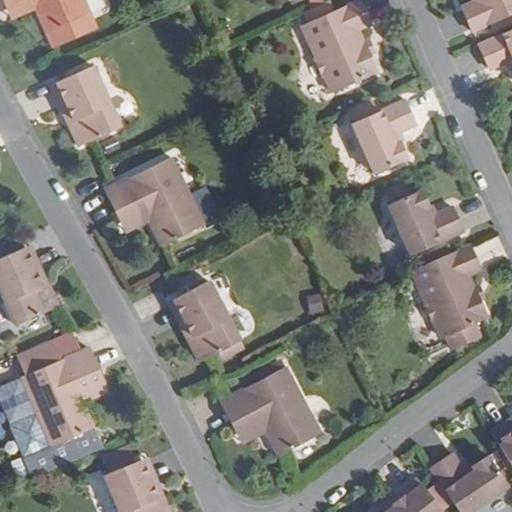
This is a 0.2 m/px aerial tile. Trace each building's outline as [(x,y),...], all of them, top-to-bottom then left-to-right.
[(83,0),(3,0),(4,0),(31,0),(35,8),(46,34),(90,15),(83,0)] [(35,8),(31,0),(4,0),(12,19),(35,8)] [(322,15),(313,19),(301,24),(315,55),(313,56),(323,76),(324,75),(332,92),(377,71),(358,29),(369,24),(358,0),(356,0),(342,6),(338,0),(333,0),(319,7),(322,15)] [(511,12),(511,0),(473,0),(464,5),(475,29),(511,12)] [(322,15),(319,7),(310,11),(313,19),(322,15)] [(511,30),(481,44),(479,45),(490,69),(511,59),(511,30)] [(93,66),(63,80),(57,83),(74,121),(68,123),(79,147),(90,142),(121,128),(93,66)] [(57,83),(51,85),(68,123),(74,121),(57,83)] [(403,98),(379,108),(375,99),(350,109),(354,119),(351,121),(374,172),(407,157),(399,140),(397,141),(393,132),(414,123),(403,98)] [(149,221),(161,246),(204,225),(171,157),(112,187),(105,189),(117,214),(140,203),(149,221)] [(420,190),(414,193),(408,182),(385,192),(390,203),(387,204),(410,255),(462,231),(451,205),(428,215),(423,205),(427,203),(420,190)] [(140,203),(117,214),(126,232),(149,221),(140,203)] [(41,285),(47,283),(30,245),(25,247),(41,285)] [(474,322),(486,317),(467,275),(479,270),(468,246),(411,272),(425,302),(423,303),(433,324),(434,323),(441,337),(446,335),(474,322)] [(25,247),(18,250),(0,258),(0,291),(15,325),(57,307),(47,283),(41,285),(25,247)] [(240,341),(209,281),(179,297),(173,300),(192,336),(187,339),(199,362),(206,359),(240,341)] [(173,300),(168,302),(187,339),(192,336),(173,300)] [(474,322),(446,335),(452,348),(480,335),(474,322)] [(52,340),(13,357),(21,377),(61,360),(52,340)] [(89,348),(83,351),(61,360),(21,377),(51,446),(94,427),(83,402),(76,384),(100,374),(89,348)] [(285,367),(226,398),(220,402),(233,426),(256,414),(265,432),(278,456),(320,434),(285,367)] [(100,374),(76,384),(83,402),(107,392),(100,374)] [(256,414),(233,426),(242,444),(265,432),(256,414)] [(511,418),(490,432),(511,466),(511,418)] [(107,475),(135,463),(128,447),(100,459),(107,475)] [(466,473),(462,468),(453,454),(430,469),(440,483),(453,504),(458,511),(471,511),(509,487),(488,457),(473,467),(472,467),(473,468),(466,473)] [(147,458),(141,461),(157,499),(163,496),(147,458)] [(118,511),(169,511),(163,496),(157,499),(141,461),(135,463),(107,475),(104,476),(118,511)] [(442,511),(427,492),(417,479),(395,496),(400,502),(387,511),(442,511)] [(427,492),(442,511),(453,504),(440,483),(427,492)] [(373,511),(387,511),(400,502),(395,496),(373,511)]
